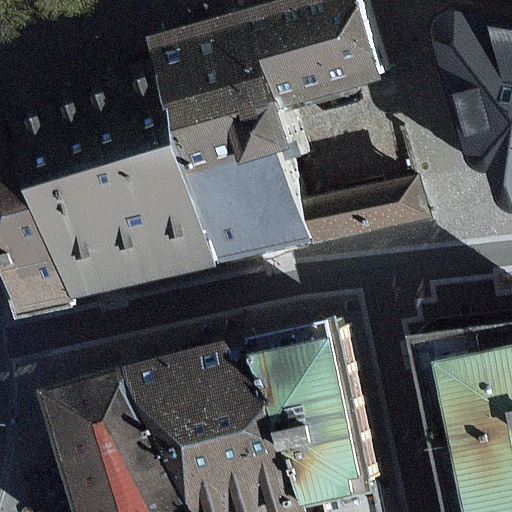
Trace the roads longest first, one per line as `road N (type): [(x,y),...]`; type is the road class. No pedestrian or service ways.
road 1 (residential): [(0,344),(374,269)]
road 2 (residential): [(405,0),(476,258)]
road 3 (residential): [(425,511),(374,269)]
